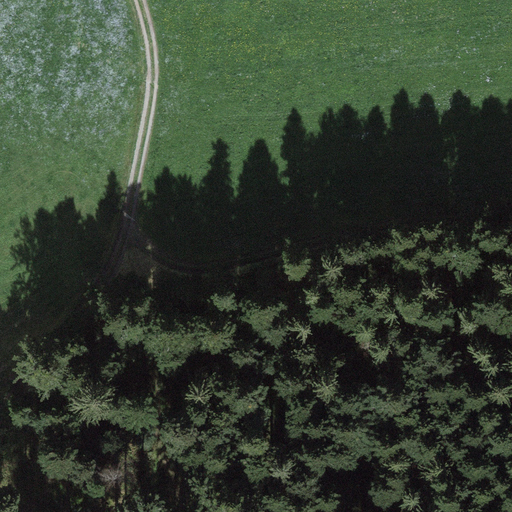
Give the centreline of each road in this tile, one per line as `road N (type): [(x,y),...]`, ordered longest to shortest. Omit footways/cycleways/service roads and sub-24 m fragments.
road 1 (track): [(125,233),(222,247),(511,221)]
road 2 (track): [(138,0),(153,75),(125,233),(112,266),(51,352)]
